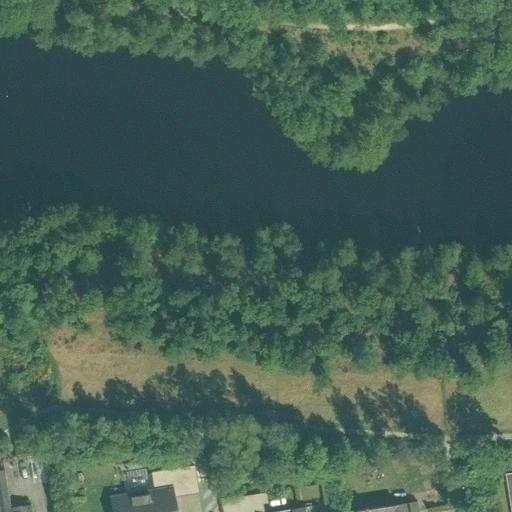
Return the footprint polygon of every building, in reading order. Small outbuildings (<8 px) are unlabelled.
[(37,481),(36,457),(22,458),(23,482),(37,481)] [(48,480),(46,457),(38,457),(39,481),(48,480)] [(154,490),(110,497),(111,511),(173,511),(171,497),(197,493),(192,466),(151,472),(154,490)] [(0,511),(30,511),(29,505),(9,508),(2,470),(0,470),(0,511)] [(417,511),(416,502),(355,511),(417,511)]
